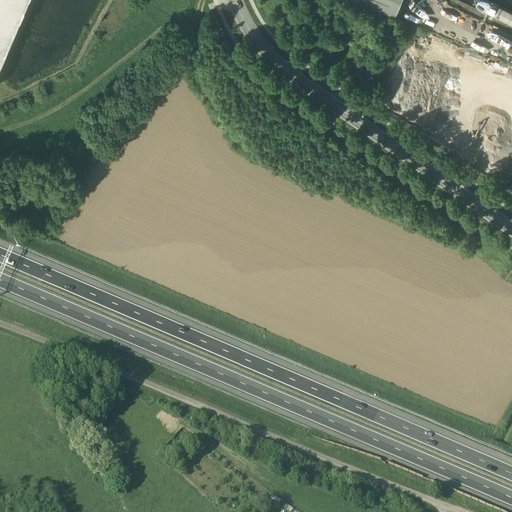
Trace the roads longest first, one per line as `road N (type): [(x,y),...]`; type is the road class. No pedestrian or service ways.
road 1 (motorway): [(0,281),(511,500)]
road 2 (motorway): [(511,472),(0,253)]
road 3 (unclassified): [(448,507),(0,322)]
road 4 (secondary): [(511,229),(271,58),(234,0)]
